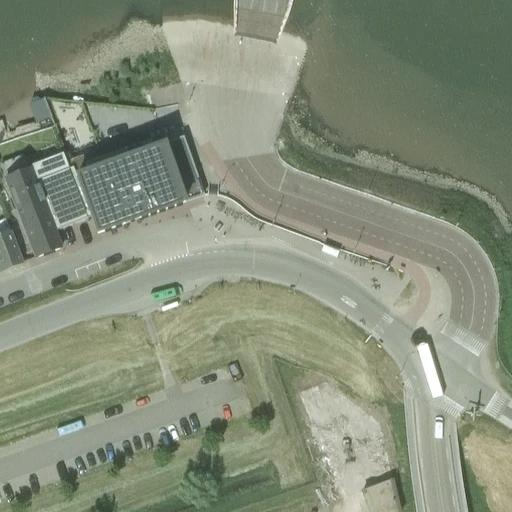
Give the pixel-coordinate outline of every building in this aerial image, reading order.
[(87,174),(77,177),(77,178),(97,235),(150,216),(203,197),(199,185),(199,184),(197,185),(182,141),(165,147),(164,146),(153,150),(87,174)] [(37,183),(42,196),(49,215),(55,232),(91,219),(85,202),(76,179),(73,170),(71,170),(65,173),(37,183)] [(33,171),(6,182),(36,258),(61,249),(42,196),(33,171)] [(0,270),(1,273),(23,265),(22,264),(11,234),(0,238),(0,270)] [(400,511),(380,425),(326,384),(299,395),(347,500),(360,495),(366,511),(400,511)]
